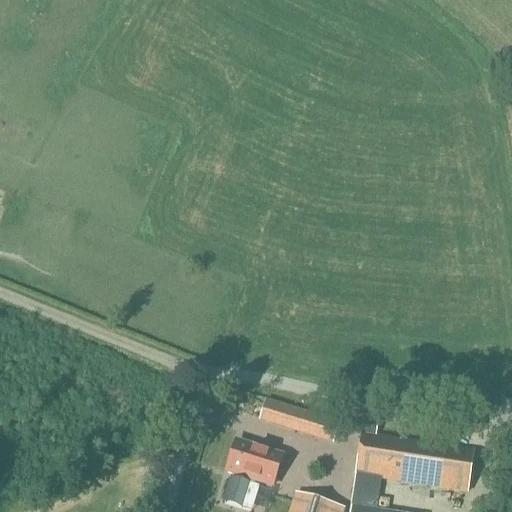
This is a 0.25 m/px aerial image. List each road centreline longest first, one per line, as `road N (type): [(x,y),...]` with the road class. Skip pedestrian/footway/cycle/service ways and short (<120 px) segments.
road 1 (track): [(511,412),(211,369)]
road 2 (track): [(211,369),(0,284)]
road 3 (track): [(211,369),(167,511)]
